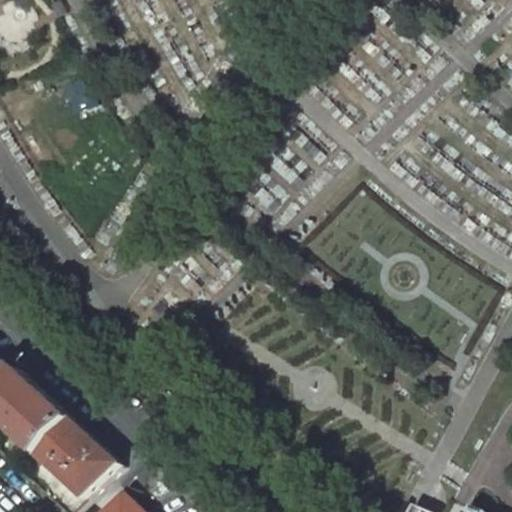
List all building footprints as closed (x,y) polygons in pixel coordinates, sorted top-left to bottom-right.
[(10,381),(0,390),(0,413),(49,459),(81,424),(23,370),(10,381)] [(0,390),(10,381),(0,370),(0,390)] [(81,424),(49,459),(94,501),(129,468),(81,424)] [(25,471),(15,482),(27,493),(37,483),(31,478),(25,471)] [(148,511),(133,498),(118,511),(148,511)]
